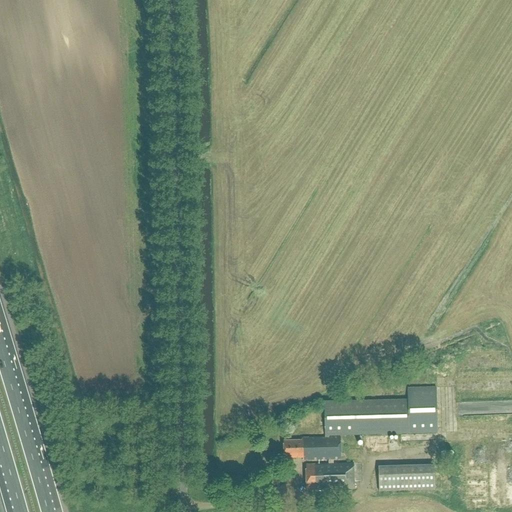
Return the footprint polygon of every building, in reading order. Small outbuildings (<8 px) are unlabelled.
[(324,402),(325,438),(302,438),(302,441),(284,441),(284,459),(303,458),(303,460),(341,459),(341,437),(329,438),(328,436),(437,433),(436,388),(407,389),(408,400),(324,402)] [(472,415),(511,413),(511,401),(471,403),(472,415)] [(467,444),(468,457),(481,455),(479,442),(467,444)] [(306,465),(307,491),(327,490),(326,487),(334,487),(334,490),(354,489),(354,464),(306,465)] [(379,469),(380,492),(435,491),(435,467),(379,469)] [(507,507),(507,496),(492,497),(492,508),(507,507)]
